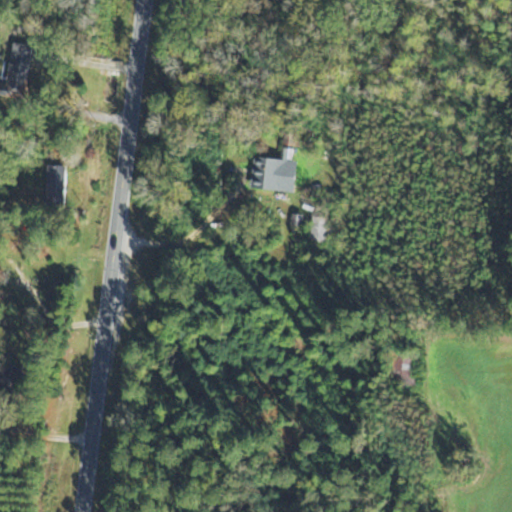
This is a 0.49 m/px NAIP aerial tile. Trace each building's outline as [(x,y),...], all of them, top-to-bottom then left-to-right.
[(16,48),(9,96),(28,99),(36,50),(16,48)] [(285,160),(258,158),(255,189),(298,192),(302,149),(286,147),(285,160)] [(69,207),(70,166),(51,166),(51,207),(69,207)] [(330,242),(331,219),(316,218),(315,242),(330,242)] [(140,317),(167,317),(167,298),(140,298),(140,317)] [(421,385),(424,358),(396,355),(393,381),(421,385)] [(0,390),(20,395),(26,366),(6,362),(0,387),(0,390)]
